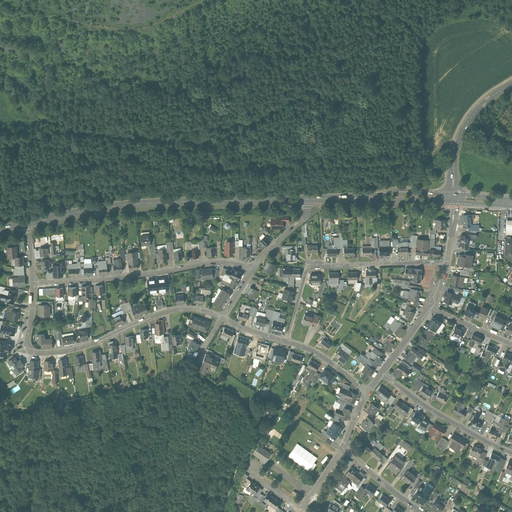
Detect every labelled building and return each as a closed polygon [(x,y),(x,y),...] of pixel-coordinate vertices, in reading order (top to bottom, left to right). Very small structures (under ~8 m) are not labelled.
[(282,218),(271,219),(271,229),(282,228),(282,222),(282,218)] [(445,220),(436,219),(436,228),(444,228),(445,220)] [(149,235),(140,235),(141,245),(141,244),(145,244),(145,245),(150,245),(149,235)] [(466,236),(460,235),(459,245),(467,246),(467,245),(468,236),(466,236)] [(264,236),(259,241),(265,247),(271,241),(268,239),(267,239),(264,236)] [(423,240),(417,240),(416,245),(415,245),(414,247),(414,250),(415,251),(415,254),(427,255),(428,249),(429,242),(423,241),(423,240)] [(79,243),(79,253),(76,253),(76,256),(79,256),(80,260),(84,260),(83,243),(79,243)] [(232,243),(225,243),(225,251),(224,251),(224,256),(232,255),(232,243)] [(402,247),(402,243),(398,243),(398,247),(398,255),(408,254),(408,247),(402,247)] [(16,246),(7,247),(8,258),(14,257),(15,265),(23,264),(22,256),(17,257),(16,246)] [(48,247),(40,248),(41,256),(48,255),(47,250),(48,250),(48,247)] [(246,247),(241,247),(241,255),(249,256),(250,248),(246,247)] [(214,248),(206,249),(206,257),(214,256),(214,248)] [(156,250),(156,253),(157,262),(166,261),(164,249),(156,250)] [(197,249),(190,250),(189,251),(190,258),(198,257),(197,249)] [(434,249),(428,249),(427,255),(439,257),(440,250),(434,249)] [(180,251),(172,253),(173,260),(181,259),(180,251)] [(135,253),(127,253),(127,259),(128,262),(135,261),(136,261),(135,259),(135,253)] [(470,254),(464,253),(463,256),(458,255),(456,264),(470,267),(472,255),(470,254)] [(120,259),(112,260),(113,272),(121,271),(120,261),(120,259)] [(49,260),(41,261),(42,268),(47,268),(50,267),(49,260)] [(105,261),(97,262),(99,275),(107,274),(106,264),(105,261)] [(135,261),(128,262),(128,263),(127,263),(128,270),(135,269),(135,261)] [(274,264),(267,261),(263,269),(270,272),(273,268),(272,268),(274,264)] [(61,262),(57,262),(58,265),(52,265),(53,276),(62,276),(62,271),(62,268),(61,268),(61,265),(61,262)] [(90,263),(80,264),(80,269),(83,269),(84,275),(91,275),(91,263),(90,263)] [(75,264),(67,264),(67,269),(68,269),(69,276),(77,275),(76,267),(75,267),(75,264)] [(463,266),(463,269),(460,269),(459,274),(472,276),(473,268),(463,266)] [(299,269),(289,269),(289,268),(277,268),(279,268),(279,276),(277,276),(283,276),(283,281),(287,281),(287,276),(293,276),(299,277),(299,269)] [(421,270),(405,268),(404,275),(410,276),(409,278),(412,278),(412,281),(420,282),(421,270)] [(211,269),(201,270),(202,279),(212,278),(211,269)] [(241,273),(232,269),(231,271),(226,269),(226,270),(223,275),(231,278),(228,285),(234,288),(241,273)] [(319,275),(309,275),(309,285),(319,284),(319,275)] [(460,276),(453,275),(451,285),(458,286),(460,276)] [(25,277),(14,278),(14,286),(25,285),(25,277)] [(159,278),(156,279),(158,292),(167,291),(166,287),(165,278),(159,279),(159,278)] [(158,292),(156,279),(153,279),(147,280),(148,289),(149,293),(158,292)] [(398,283),(394,282),(393,286),(403,288),(403,287),(409,288),(409,292),(404,291),(402,296),(408,297),(407,299),(410,300),(410,301),(413,301),(417,302),(419,294),(421,294),(422,291),(419,290),(414,289),(414,286),(408,285),(398,283)] [(324,283),(320,283),(321,286),(320,286),(316,295),(320,297),(324,285),(324,283)] [(88,286),(80,287),(81,301),(89,300),(88,286)] [(75,287),(67,287),(68,299),(75,299),(76,299),(76,297),(75,287)] [(258,291),(251,287),(246,296),(252,300),(258,291)] [(221,288),(213,302),(222,307),(231,293),(221,288)] [(8,291),(7,294),(1,293),(0,296),(0,297),(7,299),(7,300),(14,301),(16,291),(10,289),(9,291),(8,291)] [(293,291),(284,289),(281,298),(283,299),(291,301),(293,291)] [(199,292),(195,291),(194,302),(202,303),(203,295),(199,295),(199,292)] [(459,296),(447,292),(446,294),(445,293),(444,297),(445,297),(444,301),(451,304),(452,301),(456,302),(459,296)] [(179,296),(175,297),(175,303),(183,303),(183,295),(179,295),(179,296)] [(97,302),(97,308),(105,307),(105,298),(101,299),(101,302),(97,302)] [(306,305),(316,307),(318,301),(307,298),(306,305)] [(469,300),(464,313),(469,315),(471,312),(473,309),(475,303),(475,304),(469,302),(470,301),(469,300)] [(46,304),(39,304),(39,315),(49,315),(49,304),(46,304)] [(132,309),(131,309),(132,310),(134,317),(147,311),(143,304),(132,309)] [(250,307),(243,305),(241,312),(239,312),(238,313),(237,313),(237,315),(238,315),(237,319),(246,321),(248,315),(250,307)] [(479,313),(476,311),(473,317),(482,321),(484,317),(485,317),(484,317),(488,309),(482,306),(479,313)] [(19,313),(7,309),(5,317),(17,320),(19,313)] [(274,311),(267,310),(265,318),(266,319),(271,320),(274,311)] [(411,311),(408,310),(404,317),(410,320),(414,312),(411,311)] [(117,317),(113,318),(116,325),(123,322),(120,314),(117,316),(117,317)] [(204,320),(191,315),(190,318),(189,318),(189,319),(191,320),(191,319),(192,320),(190,325),(195,326),(194,327),(201,329),(204,320)] [(321,318),(314,316),(313,318),(304,315),(301,324),(306,326),(306,324),(310,326),(312,321),(319,323),(321,318)] [(495,315),(493,319),(491,325),(499,329),(500,329),(502,323),(503,321),(499,319),(500,317),(495,315)] [(265,318),(257,316),(257,318),(255,318),(254,322),(255,322),(255,324),(265,326),(266,319),(265,318)] [(433,319),(427,326),(433,330),(438,322),(435,320),(433,319)] [(162,320),(157,321),(158,323),(154,324),(156,334),(164,332),(162,320)] [(210,322),(204,320),(201,329),(207,331),(210,322)] [(284,323),(274,321),(272,328),(282,331),(284,323)] [(8,325),(2,324),(0,331),(5,332),(14,334),(16,326),(8,324),(8,325)] [(399,326),(394,333),(399,337),(405,330),(403,328),(399,326)] [(233,331),(224,327),(221,334),(230,338),(233,331)] [(460,329),(456,327),(452,335),(461,339),(464,331),(460,329)] [(86,328),(78,329),(79,333),(78,333),(79,334),(80,339),(87,338),(86,328)] [(148,329),(140,330),(140,334),(140,338),(141,338),(147,337),(147,332),(148,332),(148,329)] [(435,335),(427,330),(425,333),(431,338),(432,339),(435,335)] [(44,333),(37,334),(38,343),(41,343),(41,345),(52,345),(52,338),(44,338),(44,333)] [(423,336),(421,335),(416,342),(422,346),(422,345),(426,347),(429,343),(427,342),(431,338),(425,333),(423,336)] [(73,334),(62,336),(62,337),(63,343),(74,341),(73,334)] [(180,334),(172,335),(173,343),(176,343),(176,345),(179,345),(179,342),(181,342),(180,334)] [(133,335),(125,336),(126,349),(133,348),(132,340),(133,340),(133,335)] [(482,339),(473,335),(470,341),(471,341),(468,347),(469,348),(470,346),(477,348),(478,346),(478,344),(479,345),(482,339)] [(248,340),(239,337),(237,344),(246,347),(248,340)] [(8,340),(0,338),(0,354),(3,355),(7,352),(7,349),(11,350),(11,344),(8,343),(8,340)] [(193,339),(189,346),(190,347),(195,350),(199,343),(193,339)] [(323,339),(318,345),(326,351),(331,345),(326,341),(323,339)] [(388,341),(383,348),(388,352),(393,345),(391,343),(388,341)] [(117,342),(109,343),(110,356),(116,355),(116,348),(117,348),(117,342)] [(267,347),(258,344),(255,352),(256,352),(254,356),(263,358),(265,354),(267,347)] [(497,349),(488,345),(485,351),(491,354),(495,356),(497,349)] [(417,350),(412,347),(410,351),(417,356),(417,357),(420,359),(423,355),(417,350)] [(278,348),(277,349),(274,348),(272,358),(271,359),(276,361),(277,357),(283,359),(285,351),(281,350),(281,349),(278,348)] [(383,354),(376,348),(371,354),(368,351),(364,356),(372,363),(372,362),(377,366),(383,359),(381,357),(383,354)] [(95,350),(92,350),(93,358),(92,359),(93,366),(98,365),(98,358),(100,358),(99,353),(100,353),(100,349),(95,349),(95,350)] [(348,356),(340,350),(334,358),(342,364),(348,356)] [(417,356),(410,351),(408,353),(406,352),(405,354),(406,355),(404,358),(412,363),(417,357),(417,356)] [(491,354),(485,351),(484,353),(482,352),(480,357),(482,358),(488,361),(491,354)] [(213,356),(205,353),(202,362),(210,365),(211,364),(215,365),(214,367),(218,359),(213,356)] [(225,358),(214,353),(213,356),(218,359),(224,362),(225,358)] [(511,356),(505,353),(502,359),(503,359),(502,361),(500,361),(498,366),(501,368),(501,369),(504,371),(506,369),(508,364),(509,362),(511,363),(511,362),(511,356)] [(83,354),(75,355),(76,363),(83,362),(82,358),(83,357),(83,354)] [(293,354),(291,361),(300,364),(302,357),(293,354)] [(364,356),(360,354),(358,356),(362,360),(368,364),(370,366),(372,363),(364,356)] [(16,370),(22,366),(21,365),(23,363),(20,358),(18,360),(14,355),(9,359),(11,363),(10,363),(13,367),(13,366),(16,370)] [(66,358),(58,359),(60,373),(67,372),(66,366),(67,365),(66,358)] [(39,359),(30,359),(29,374),(37,375),(38,367),(39,359)] [(319,365),(310,361),(307,367),(315,372),(319,365)] [(410,366),(402,361),(400,364),(408,369),(410,366)] [(300,364),(297,368),(294,373),(297,375),(303,366),(300,364)] [(408,369),(400,364),(393,374),(399,378),(402,374),(406,377),(410,371),(408,369)] [(303,366),(297,375),(295,378),(298,380),(300,376),(299,376),(302,371),(305,366),(303,365),(303,366)] [(310,372),(308,375),(307,374),(303,380),(301,383),(306,386),(307,383),(310,379),(313,381),(314,379),(315,377),(312,376),(315,372),(307,367),(306,369),(310,372)] [(329,374),(324,370),(320,375),(318,377),(320,378),(327,384),(333,376),(330,373),(329,374)] [(371,375),(366,371),(364,374),(361,378),(366,381),(371,375)] [(267,396),(269,392),(267,391),(269,387),(263,384),(260,393),(267,396)] [(390,395),(380,386),(376,392),(380,395),(379,396),(383,399),(382,401),(386,404),(388,401),(387,400),(390,395)] [(431,391),(423,386),(419,393),(427,398),(428,397),(431,392),(431,391)] [(342,388),(341,388),(338,394),(341,395),(343,395),(342,397),(347,399),(347,401),(348,401),(354,403),(357,394),(348,391),(342,388)] [(439,392),(435,397),(444,403),(448,398),(447,397),(448,395),(446,393),(445,393),(444,393),(443,394),(439,392)] [(347,399),(342,397),(343,395),(341,395),(339,398),(346,404),(348,401),(347,401),(347,399)] [(398,401),(394,407),(396,409),(397,408),(405,415),(410,408),(409,408),(406,405),(405,406),(398,401)] [(465,405),(458,401),(452,412),(462,417),(465,411),(462,409),(465,405)] [(376,406),(371,403),(367,410),(375,414),(379,407),(376,405),(376,406)] [(341,405),(339,409),(336,409),(334,414),(340,416),(340,417),(347,420),(351,411),(344,408),(344,407),(341,405)] [(410,408),(405,415),(408,417),(409,416),(412,411),(413,409),(410,407),(409,408),(410,408)] [(419,424),(422,419),(424,416),(420,414),(421,413),(419,412),(419,413),(415,411),(412,418),(411,420),(419,424)] [(489,411),(484,420),(489,422),(492,417),(494,414),(489,411)] [(484,416),(477,412),(475,416),(474,416),(471,422),(480,427),(483,421),(482,420),(484,416)] [(373,422),(367,417),(361,425),(365,428),(366,427),(369,430),(374,423),(373,422)] [(501,418),(499,423),(495,421),(493,424),(492,426),(489,432),(499,436),(501,430),(503,431),(507,423),(508,421),(501,418)] [(422,419),(419,424),(417,427),(423,430),(427,422),(425,421),(425,420),(422,419)] [(337,425),(333,422),(330,427),(340,434),(343,429),(337,425)] [(445,429),(434,423),(433,426),(429,431),(428,434),(431,436),(432,435),(436,437),(435,438),(438,440),(445,429)] [(340,434),(330,427),(327,432),(331,435),(336,439),(340,434)] [(465,442),(453,434),(449,440),(452,442),(450,446),(457,451),(460,446),(462,448),(465,442)] [(441,438),(437,446),(442,448),(446,440),(441,438)] [(371,444),(365,439),(361,444),(370,452),(378,444),(377,443),(377,442),(374,440),(371,444)] [(412,447),(403,440),(402,441),(402,440),(399,444),(408,451),(412,447)] [(378,444),(370,452),(379,460),(384,455),(379,451),(384,446),(379,442),(378,444)] [(260,443),(254,452),(261,457),(260,459),(266,463),(267,462),(265,460),(272,452),(260,443)] [(474,445),(470,454),(480,458),(483,452),(481,451),(482,449),(479,447),(479,446),(477,445),(476,446),(474,445)] [(500,457),(492,454),(489,460),(498,463),(497,465),(499,466),(501,461),(498,460),(500,457)] [(384,455),(379,460),(384,465),(388,459),(384,455)] [(395,455),(387,467),(396,474),(405,462),(395,455)] [(411,460),(403,471),(405,472),(407,470),(408,471),(415,462),(411,460)] [(488,461),(487,460),(484,466),(485,466),(488,467),(487,470),(489,471),(493,463),(497,465),(498,463),(489,460),(488,461)] [(442,473),(444,470),(436,465),(434,469),(442,473)] [(359,473),(351,467),(347,473),(349,475),(348,477),(358,484),(363,477),(364,477),(365,475),(360,472),(359,473)] [(408,471),(407,470),(405,472),(401,478),(409,483),(410,481),(412,483),(416,477),(408,471)] [(363,477),(358,484),(356,486),(359,488),(361,486),(366,479),(364,477),(363,477)] [(256,483),(252,480),(246,487),(247,487),(247,486),(250,488),(249,489),(250,488),(254,492),(259,485),(255,483),(256,483)] [(365,489),(361,486),(359,488),(354,494),(362,500),(368,493),(372,496),(376,490),(369,484),(365,489)] [(420,487),(414,496),(422,502),(428,492),(420,487)] [(268,491),(263,498),(264,497),(267,499),(266,500),(270,503),(274,496),(268,491)] [(382,495),(378,501),(386,507),(390,501),(382,495)] [(274,496),(270,503),(273,505),(274,504),(277,506),(276,507),(273,511),(277,511),(280,507),(278,506),(281,501),(274,496)] [(444,507),(444,508),(448,510),(453,502),(449,499),(446,504),(444,507)] [(440,505),(435,501),(431,508),(433,509),(432,511),(435,511),(436,511),(440,511),(443,507),(444,507),(446,504),(442,502),(440,505)] [(336,511),(339,508),(331,502),(326,509),(329,511),(336,511)]
